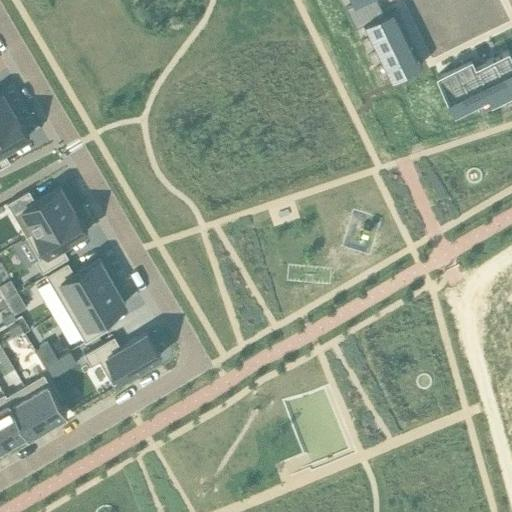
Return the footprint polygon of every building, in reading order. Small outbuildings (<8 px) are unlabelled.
[(354,2),(345,6),(355,27),(363,23),(384,12),(377,0),(359,0),(354,3),(354,2)] [(384,12),(363,23),(370,37),(400,23),(402,22),(395,7),(384,12)] [(400,23),(370,37),(376,50),(406,36),(400,23)] [(406,36),(376,50),(383,64),(413,50),(413,49),(406,36)] [(413,50),(383,64),(390,78),(422,63),(415,48),(413,49),(413,50)] [(511,55),(508,48),(491,56),(509,91),(511,89),(511,55)] [(475,64),(488,92),(492,100),(509,91),(491,56),(475,64)] [(471,57),(454,65),(472,101),(488,92),(475,64),(471,57)] [(454,65),(437,73),(455,109),(472,101),(454,65)] [(0,121),(15,113),(14,112),(2,90),(0,91),(0,121)] [(15,113),(0,121),(0,166),(10,160),(3,150),(29,135),(15,111),(14,112),(15,113)] [(29,189),(7,201),(27,235),(73,207),(73,206),(60,185),(35,199),(29,189)] [(73,207),(27,235),(40,256),(36,259),(43,270),(68,255),(62,245),(87,229),(74,206),(73,206),(73,207)] [(68,260),(47,273),(66,306),(112,279),(99,257),(74,271),(68,260)] [(112,279),(66,306),(85,340),(107,327),(100,316),(125,302),(112,279)] [(11,281),(1,287),(7,297),(17,291),(11,281)] [(17,291),(7,297),(15,311),(25,305),(17,291)] [(509,293),(492,298),(500,327),(511,323),(511,300),(511,301),(509,293)] [(12,310),(2,316),(6,323),(16,317),(12,310)] [(19,322),(9,328),(13,335),(23,329),(19,322)] [(511,323),(500,327),(506,349),(511,347),(511,323)] [(114,334),(84,352),(91,364),(99,359),(113,382),(137,368),(139,371),(150,365),(148,362),(160,354),(146,330),(120,345),(114,334)] [(47,341),(37,347),(46,362),(56,356),(47,341)] [(70,349),(47,363),(55,376),(78,362),(70,349)] [(44,372),(24,384),(48,424),(67,413),(44,372)] [(6,394),(5,395),(27,432),(26,433),(28,435),(48,424),(24,384),(6,394)] [(5,391),(0,394),(0,428),(9,443),(26,433),(27,432),(5,395),(6,394),(5,391)] [(0,428),(0,448),(9,443),(0,428)]
